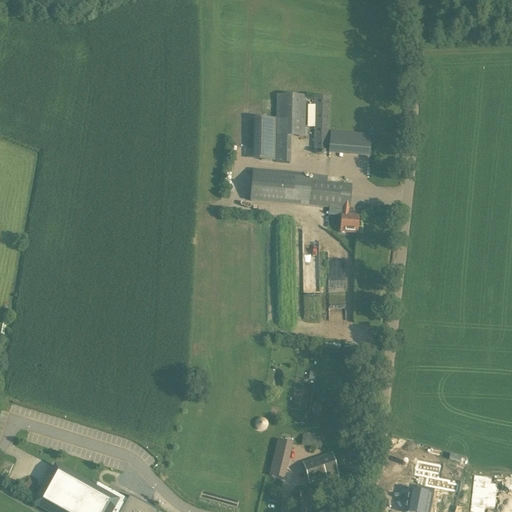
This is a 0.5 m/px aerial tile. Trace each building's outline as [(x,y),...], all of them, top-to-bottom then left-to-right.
[(276,119),(275,162),(275,163),(290,164),(291,138),(305,138),(305,97),(276,96),(276,119)] [(329,153),(330,97),(315,97),(313,153),(329,153)] [(314,127),(313,105),(306,105),(306,127),(314,127)] [(253,118),(253,161),(275,162),(276,119),(253,118)] [(369,156),(370,136),(350,134),(349,154),(369,156)] [(312,182),(302,181),(303,176),(253,171),(251,202),(343,210),(343,216),(341,233),(357,234),(359,217),(352,216),(353,210),(349,210),(351,185),(327,183),(327,178),(313,177),(312,182)] [(313,448),(316,431),(304,430),(301,446),(313,448)] [(275,439),(268,476),(283,479),(291,442),(275,439)] [(328,482),(338,479),(331,455),(303,463),(310,485),(327,479),(328,482)] [(447,467),(417,461),(415,475),(444,480),(447,467)] [(121,511),(127,501),(97,485),(94,489),(54,468),(33,506),(44,511),(121,511)] [(474,476),(472,493),(496,496),(497,484),(491,484),(491,480),(485,477),(474,476)] [(415,492),(410,491),(407,503),(431,507),(433,495),(429,495),(430,489),(417,486),(415,492)] [(472,493),(470,511),(472,511),(483,511),(484,507),(494,508),(496,496),(472,493)] [(429,511),(431,507),(407,503),(405,511),(429,511)]
